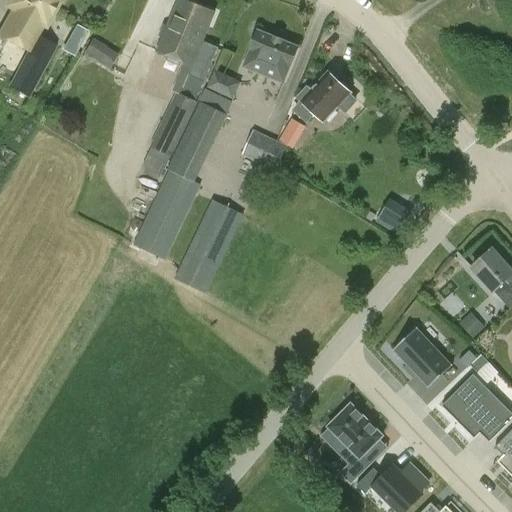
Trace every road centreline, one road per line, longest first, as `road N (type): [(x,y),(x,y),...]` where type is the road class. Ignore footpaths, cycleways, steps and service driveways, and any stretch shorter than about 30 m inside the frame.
road 1 (residential): [(493,181),(393,54),(334,0)]
road 2 (residential): [(499,511),(338,348)]
road 3 (residential): [(338,348),(428,241),(493,181)]
road 4 (residential): [(199,511),(338,348)]
